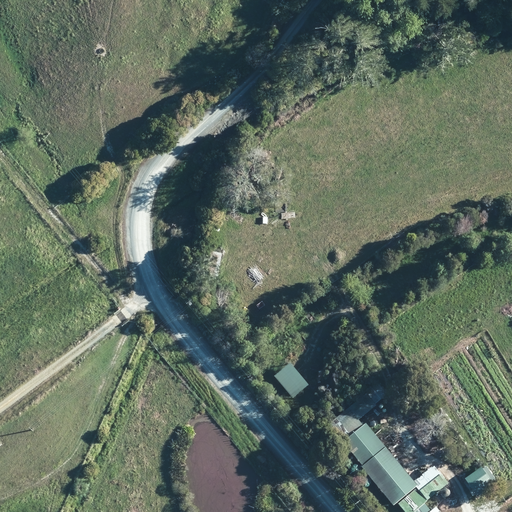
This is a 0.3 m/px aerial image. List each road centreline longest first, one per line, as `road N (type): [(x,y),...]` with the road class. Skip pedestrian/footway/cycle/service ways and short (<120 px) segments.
road 1 (unclassified): [(333,511),(181,332),(142,248),(144,196),(156,168),(262,70),(312,0)]
road 2 (track): [(329,290),(463,511)]
road 3 (track): [(0,498),(37,483),(71,455),(127,317)]
road 4 (track): [(0,167),(101,286),(157,294)]
road 5 (track): [(0,410),(157,294)]
